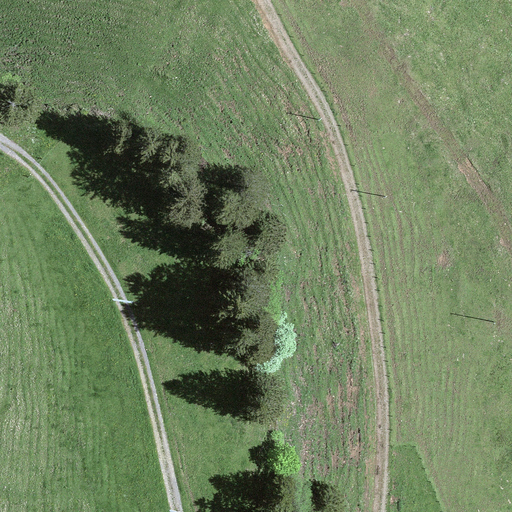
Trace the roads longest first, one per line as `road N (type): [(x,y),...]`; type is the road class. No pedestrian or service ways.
road 1 (track): [(262,0),(355,172),(393,342),(389,511)]
road 2 (track): [(511,244),(451,135),(392,63),(357,0)]
